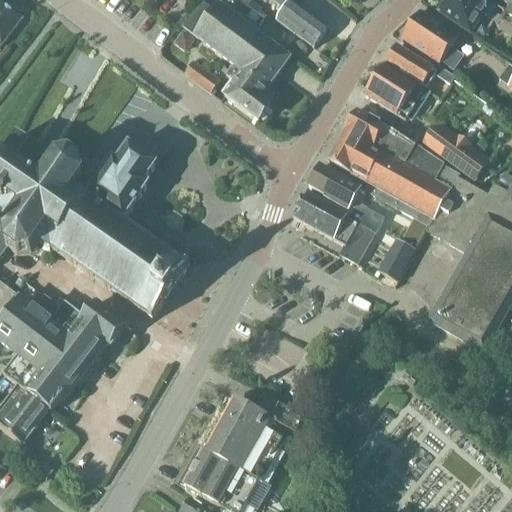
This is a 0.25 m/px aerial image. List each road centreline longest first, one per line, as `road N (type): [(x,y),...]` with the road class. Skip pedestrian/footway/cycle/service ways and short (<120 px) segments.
road 1 (tertiary): [(114,511),(262,248),(292,174)]
road 2 (residential): [(292,174),(63,0)]
road 3 (tertiary): [(292,174),(369,39),(406,0)]
